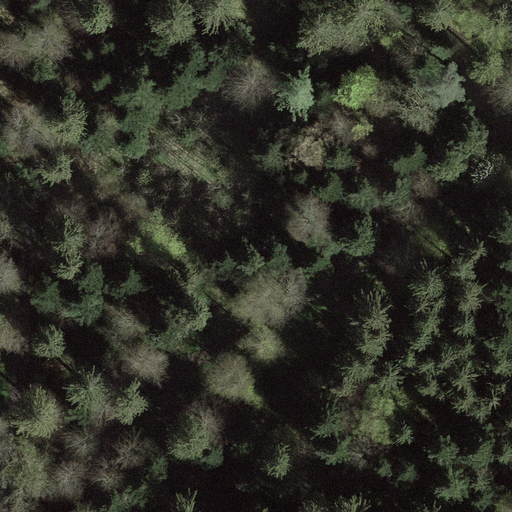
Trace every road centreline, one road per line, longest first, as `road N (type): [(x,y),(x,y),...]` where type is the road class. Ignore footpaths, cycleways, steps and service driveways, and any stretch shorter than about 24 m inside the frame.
road 1 (track): [(8,490),(511,160)]
road 2 (unclassified): [(4,511),(68,0)]
